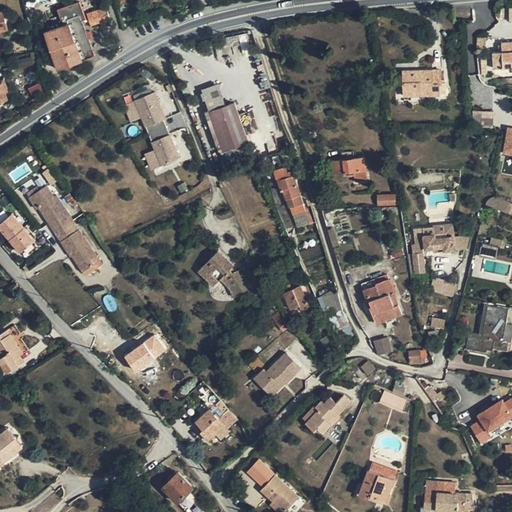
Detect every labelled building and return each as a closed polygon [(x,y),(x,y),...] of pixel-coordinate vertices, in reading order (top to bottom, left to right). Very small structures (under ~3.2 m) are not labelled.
[(60,11),(61,15),(65,25),(58,27),(46,31),(59,68),(94,55),(79,16),(84,14),(81,6),(60,11)] [(87,13),(91,25),(111,19),(107,7),(87,13)] [(0,11),(0,31),(8,29),(3,11),(0,11)] [(65,25),(61,15),(54,17),(58,27),(65,25)] [(479,48),(485,50),(486,36),(474,36),(475,48),(479,48)] [(494,68),(511,67),(511,41),(502,43),(502,52),(493,52),(494,68)] [(419,73),(419,70),(403,71),(404,82),(407,81),(407,73),(419,73)] [(446,83),(445,83),(441,83),(441,80),(440,70),(419,70),(419,73),(407,73),(407,81),(404,82),(404,96),(440,94),(440,93),(447,93),(446,83)] [(5,88),(7,87),(9,87),(5,79),(0,80),(0,103),(2,103),(2,102),(9,98),(6,90),(5,88)] [(150,141),(170,134),(155,92),(123,103),(130,122),(142,118),(150,141)] [(249,142),(246,135),(255,131),(248,112),(239,115),(235,102),(210,111),(226,157),(248,149),(247,146),(249,146),(248,143),(249,142)] [(473,126),(484,126),(484,110),(473,110),(473,126)] [(150,171),(180,158),(170,135),(150,143),(153,150),(143,154),(150,171)] [(334,173),(347,171),(347,177),(354,176),(355,181),(367,180),(365,157),(333,161),(334,173)] [(293,214),(294,214),(306,210),(304,203),(295,174),(290,176),(288,171),(286,166),(274,170),(275,172),(276,177),(277,178),(278,178),(282,190),(284,190),(286,198),(287,198),(289,206),(290,205),(291,206),(293,214)] [(54,175),(49,178),(53,184),(58,180),(54,175)] [(270,183),(278,210),(291,206),(290,205),(289,206),(287,198),(286,198),(284,190),(282,190),(278,178),(277,178),(276,177),(275,178),(273,179),(274,182),(270,183)] [(27,192),(30,196),(40,190),(37,185),(27,192)] [(39,207),(56,232),(73,220),(56,194),(54,196),(47,185),(40,190),(30,196),(29,197),(37,209),(39,207)] [(69,203),(75,200),(70,193),(65,196),(69,203)] [(396,204),(395,194),(378,195),(378,205),(396,204)] [(486,202),(486,204),(510,214),(511,208),(511,203),(497,196),(496,196),(495,196),(492,197),(489,199),(488,200),(487,200),(486,202)] [(310,223),(306,210),(294,214),(298,226),(310,223)] [(0,230),(16,255),(34,244),(14,213),(0,222),(0,230)] [(73,220),(56,232),(72,256),(73,255),(83,271),(95,264),(92,259),(97,255),(73,220)] [(481,221),(478,233),(486,236),(491,225),(481,221)] [(415,273),(425,272),(423,248),(425,248),(426,249),(433,248),(434,252),(455,249),(454,235),(453,222),(433,224),(434,234),(414,236),(414,244),(412,244),(415,273)] [(468,234),(454,235),(455,249),(465,248),(468,234)] [(496,260),(498,247),(489,245),(490,244),(482,242),(479,257),(496,260)] [(198,270),(207,279),(212,273),(219,280),(221,279),(227,284),(230,288),(235,297),(252,289),(242,268),(233,272),(231,268),(234,265),(219,250),(198,270)] [(103,264),(97,255),(92,259),(95,264),(83,271),(86,275),(103,264)] [(214,286),(219,280),(212,273),(207,279),(214,286)] [(362,284),(368,301),(370,300),(372,306),(370,306),(376,323),(403,313),(389,278),(376,283),(374,279),(362,284)] [(438,281),(435,292),(453,297),(456,286),(438,281)] [(281,294),(285,293),(292,289),(290,283),(279,288),(281,294)] [(301,286),(292,289),(285,293),(292,309),(300,305),(302,309),(309,306),(301,286)] [(334,290),(317,297),(326,317),(343,309),(334,290)] [(469,331),(469,335),(482,337),(488,305),(489,305),(489,302),(485,302),(479,333),(469,331)] [(465,349),(470,349),(471,350),(471,349),(487,352),(487,349),(493,350),(493,348),(507,350),(509,343),(503,341),(506,323),(511,323),(511,309),(489,305),(488,305),(482,337),(469,335),(466,347),(465,347),(465,349)] [(317,322),(321,331),(326,328),(322,319),(317,322)] [(510,351),(511,341),(511,323),(506,323),(503,341),(509,343),(507,350),(510,351)] [(0,334),(0,353),(2,357),(0,357),(0,360),(7,372),(24,361),(20,356),(23,354),(8,329),(0,334)] [(123,356),(135,373),(166,352),(155,335),(123,356)] [(389,336),(374,340),(378,354),(393,350),(389,336)] [(425,363),(425,358),(421,358),(420,349),(409,351),(411,364),(425,363)] [(302,367),(288,352),(279,361),(283,364),(278,369),(274,366),(268,372),(271,375),(262,384),(273,396),(283,386),(279,382),(283,379),(287,383),(287,384),(295,376),(294,375),(302,367)] [(368,373),(375,367),(369,360),(362,366),(368,373)] [(279,361),(274,366),(278,369),(283,364),(279,361)] [(265,369),(256,378),(262,384),(271,375),(268,372),(265,369)] [(380,384),(391,387),(396,374),(384,371),(380,384)] [(385,391),(383,396),(381,400),(380,401),(390,405),(393,395),(385,391)] [(322,399),(316,405),(319,408),(305,422),(303,424),(312,432),(317,427),(321,431),(329,422),(328,421),(336,412),(338,414),(351,401),(344,394),(337,402),(331,396),(325,402),(322,399)] [(406,400),(393,395),(390,405),(389,406),(401,411),(406,400)] [(489,431),(511,418),(511,399),(503,399),(477,414),(477,421),(469,425),(477,439),(478,444),(509,443),(508,441),(489,441),(489,431)] [(217,404),(225,413),(229,409),(221,400),(217,404)] [(319,408),(316,405),(303,419),(305,422),(319,408)] [(225,413),(221,416),(218,419),(214,414),(210,409),(197,421),(201,426),(204,429),(202,431),(209,440),(225,426),(227,428),(238,419),(229,409),(225,413)] [(340,416),(338,414),(336,412),(328,421),(329,422),(332,425),(340,416)] [(23,445),(9,427),(0,434),(0,458),(1,458),(3,461),(23,445)] [(370,494),(387,501),(395,479),(368,469),(359,494),(368,498),(370,494)] [(163,487),(178,502),(190,490),(193,486),(179,472),(172,478),(170,476),(161,484),(163,487)] [(262,490),(273,501),(274,499),(286,511),(300,496),(276,474),(262,490)] [(456,483),(426,480),(424,507),(421,507),(420,511),(474,511),(475,499),(472,499),(472,494),(456,493),(456,483)] [(190,490),(178,502),(188,511),(206,511),(209,509),(190,490)] [(386,504),(387,501),(370,494),(368,498),(386,504)] [(278,511),(284,511),(286,511),(274,499),(273,501),(270,504),(278,511)]
